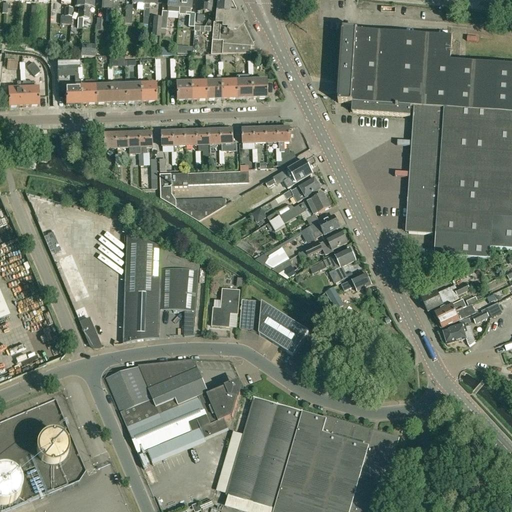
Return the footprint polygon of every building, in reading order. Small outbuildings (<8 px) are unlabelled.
[(83,19),(84,0),(74,0),(74,8),(79,8),(77,29),(82,30),(83,19)] [(84,0),(83,19),(89,19),(89,9),(94,9),(94,0),(84,0)] [(111,18),(112,0),(102,0),(102,2),(101,2),(101,10),(106,11),(106,17),(111,18)] [(126,19),(117,18),(118,4),(123,4),(123,0),(112,0),(111,18),(116,18),(115,31),(125,32),(125,24),(126,19)] [(144,5),(144,0),(132,0),(132,5),(132,4),(138,5),(137,10),(144,11),(145,5),(144,5)] [(149,19),(150,6),(156,6),(157,7),(157,0),(144,0),(144,5),(145,5),(144,11),(144,18),(149,19)] [(179,14),(179,0),(167,0),(167,8),(167,13),(162,12),(162,18),(161,30),(167,30),(169,13),(179,14)] [(191,0),(179,0),(179,14),(178,16),(185,16),(185,14),(191,14),(191,0)] [(212,13),(212,0),(201,0),(202,1),(198,1),(197,16),(204,17),(204,13),(212,13)] [(230,0),(217,0),(216,24),(214,24),(211,56),(250,55),(251,48),(253,48),(253,47),(230,0)] [(72,18),(73,9),(65,8),(64,17),(72,18)] [(71,26),(72,18),(61,17),(60,25),(71,26)] [(160,37),(161,30),(162,18),(154,17),(153,37),(160,37)] [(511,66),(451,62),(452,38),(358,32),(358,31),(343,30),(338,104),(353,105),(352,113),(410,117),(411,108),(414,108),(409,184),(406,234),(433,235),(432,257),(488,261),(488,252),(511,253),(511,66)] [(96,47),(82,46),(81,58),(95,59),(96,47)] [(184,47),(184,55),(192,56),(192,48),(184,47)] [(125,67),(125,58),(110,59),(110,68),(112,68),(125,67)] [(7,70),(17,71),(18,62),(7,61),(7,67),(7,70)] [(33,64),(27,69),(34,78),(40,73),(33,64)] [(25,83),(25,78),(23,78),(23,76),(20,76),(20,84),(18,84),(18,90),(8,90),(8,108),(24,108),(23,83),(25,83)] [(236,77),(236,82),(237,100),(252,100),(251,82),(251,77),(236,77)] [(251,82),(252,100),(267,99),(267,81),(251,82)] [(222,101),(237,100),(236,82),(221,83),(222,101)] [(28,83),(25,83),(23,83),(24,108),(39,107),(39,89),(28,89),(28,83)] [(192,102),(207,101),(206,83),(191,84),(192,102)] [(207,101),(222,101),(221,83),(206,83),(207,101)] [(176,102),(192,102),(191,84),(176,84),(176,102)] [(126,104),(141,103),(140,85),(126,86),(126,104)] [(140,85),(141,103),(157,103),(156,85),(140,85)] [(111,105),(126,104),(126,86),(111,87),(111,105)] [(81,106),(96,105),(96,87),(81,88),(81,106)] [(96,105),(111,105),(111,87),(96,87),(96,105)] [(66,106),(81,106),(81,88),(65,88),(66,106)] [(286,154),(286,144),(291,143),(290,129),(278,130),(279,144),(279,150),(277,150),(277,155),(279,155),(279,157),(281,157),(281,154),(286,154)] [(255,145),(267,144),(266,130),(254,131),(255,145)] [(267,144),(279,144),(278,130),(266,130),(267,144)] [(221,132),(222,146),(234,145),(233,131),(221,132)] [(243,145),(255,145),(254,131),(242,131),(243,145)] [(198,147),(210,146),(209,132),(197,133),(198,147)] [(210,146),(222,146),(221,132),(209,132),(210,146)] [(162,148),(174,148),(174,133),(162,134),(162,148)] [(174,148),(186,147),(186,133),(174,133),(174,148)] [(186,147),(198,147),(197,133),(186,133),(186,147)] [(153,148),(153,134),(140,135),(141,149),(141,155),(143,155),(147,155),(147,148),(153,148)] [(105,150),(117,150),(117,135),(105,136),(105,150)] [(117,150),(129,149),(129,135),(117,135),(117,150)] [(129,149),(141,149),(140,135),(129,135),(129,149)] [(281,159),(281,163),(279,163),(279,167),(296,158),(293,153),(281,159)] [(284,183),(288,190),(312,176),(305,163),(285,174),(289,180),(284,183)] [(160,176),(161,187),(160,187),(161,196),(172,196),(172,188),(171,176),(160,176)] [(273,179),(266,183),(269,188),(276,184),(273,179)] [(294,197),(295,198),(298,204),(306,199),(321,191),(320,189),(321,188),(319,184),(318,184),(317,184),(314,179),(305,184),(292,192),(291,191),(284,195),(276,200),(279,205),(287,200),(294,197)] [(172,196),(161,196),(161,200),(176,209),(176,201),(172,196)] [(320,222),(317,216),(330,209),(329,207),(330,207),(328,202),(327,202),(324,196),(312,202),(306,205),(305,203),(294,209),(294,208),(293,208),(292,207),(291,206),(290,206),(289,206),(288,207),(267,219),(275,233),(285,227),(284,225),(308,211),(311,218),(308,220),(311,227),(320,222)] [(219,211),(215,211),(210,211),(204,212),(199,212),(193,212),(188,212),(182,212),(181,213),(199,223),(219,211)] [(322,231),(314,235),(316,240),(325,235),(325,237),(332,233),(332,232),(340,229),(337,224),(338,223),(336,219),(335,219),(334,217),(319,225),(322,231)] [(231,241),(236,238),(233,232),(227,235),(231,241)] [(332,251),(337,249),(347,244),(342,234),(305,252),(308,258),(322,251),(324,250),(327,256),(333,253),(332,251)] [(200,264),(127,235),(123,345),(138,343),(144,342),(145,342),(159,340),(160,312),(185,312),(185,338),(194,337),(196,309),(199,274),(200,264)] [(238,247),(252,257),(256,250),(242,241),(238,247)] [(274,270),(290,261),(283,249),(270,257),(269,259),(265,265),(274,270)] [(336,271),(346,267),(356,262),(350,250),(335,257),(320,265),(320,266),(312,270),(314,275),(331,268),(336,271)] [(89,297),(72,255),(58,260),(75,302),(89,297)] [(265,265),(269,259),(263,255),(257,259),(265,265)] [(290,261),(274,270),(281,275),(285,273),(292,268),(294,267),(290,261)] [(296,275),(292,268),(285,273),(289,280),(296,275)] [(352,281),(341,286),(344,293),(355,288),(357,293),(371,286),(366,275),(352,281)] [(300,277),(294,279),(297,285),(303,282),(300,277)] [(455,283),(457,289),(465,285),(462,280),(455,283)] [(456,290),(454,287),(437,295),(437,294),(422,300),(428,313),(444,305),(445,307),(455,302),(454,299),(470,291),(467,285),(456,290)] [(345,307),(335,289),(327,294),(336,310),(337,311),(338,311),(345,307)] [(212,327),(229,329),(230,315),(238,316),(240,292),(223,291),(221,310),(214,309),(212,327)] [(476,298),(466,303),(468,307),(471,306),(478,303),(476,298)] [(260,332),(262,303),(242,301),(240,331),(259,332),(260,332)] [(437,322),(466,308),(462,301),(435,314),(435,315),(434,317),(437,322)] [(260,332),(259,332),(259,335),(293,357),(309,333),(262,303),(260,332)] [(485,310),(486,312),(489,318),(501,313),(497,305),(485,310)] [(442,329),(475,313),(471,306),(468,307),(466,308),(437,322),(439,328),(441,328),(442,329)] [(476,325),(489,318),(486,312),(473,318),(476,325)] [(97,351),(101,350),(89,320),(80,324),(89,346),(90,347),(90,348),(91,349),(92,350),(94,350),(95,351),(96,351),(97,351)] [(467,333),(466,329),(466,328),(469,327),(468,324),(465,325),(451,329),(451,331),(443,333),(445,339),(444,339),(445,344),(447,344),(447,345),(462,341),(466,339),(464,334),(467,333)] [(224,421),(232,418),(233,418),(240,394),(234,392),(231,386),(209,395),(194,362),(138,367),(139,369),(120,374),(106,379),(143,467),(229,431),(224,421)] [(382,436),(382,437),(254,400),(226,496),(275,510),(274,511),(376,511),(397,440),(382,436)] [(32,452),(34,458),(37,463),(43,466),(49,468),(55,467),(60,464),(65,460),(67,454),(68,448),(66,442),(62,437),(57,434),(51,432),(45,433),(39,435),(35,440),(33,445),(32,452)] [(0,506),(7,506),(12,503),(17,498),(19,493),(20,487),(18,481),(14,475),(9,472),(3,470),(0,470),(0,506)]
